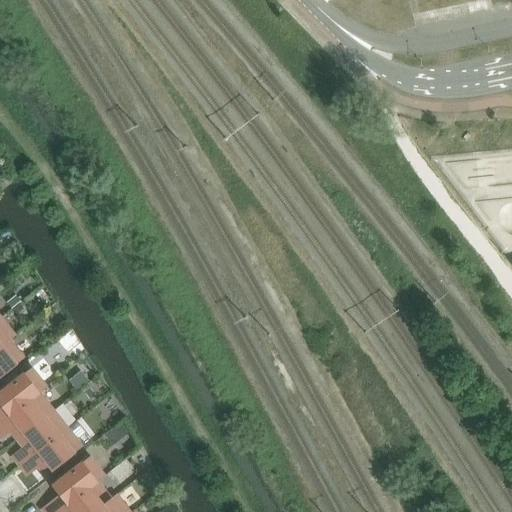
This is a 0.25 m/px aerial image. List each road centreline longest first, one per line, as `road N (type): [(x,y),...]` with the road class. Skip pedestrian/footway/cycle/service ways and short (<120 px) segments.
road 1 (residential): [(303,0),(351,45),(407,81),(448,89),(511,78)]
road 2 (residential): [(511,32),(438,47),(387,45),(318,0)]
